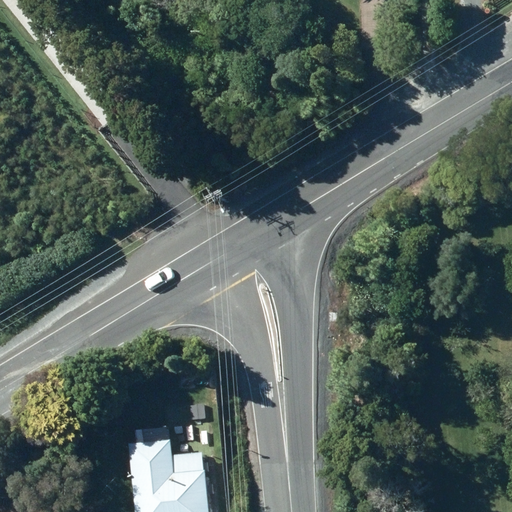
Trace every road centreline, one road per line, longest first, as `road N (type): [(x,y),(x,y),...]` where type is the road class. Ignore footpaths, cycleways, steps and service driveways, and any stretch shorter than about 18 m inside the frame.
road 1 (tertiary): [(511,88),(242,253)]
road 2 (tertiary): [(0,392),(242,253)]
road 3 (tertiary): [(242,253),(276,343),(292,511)]
